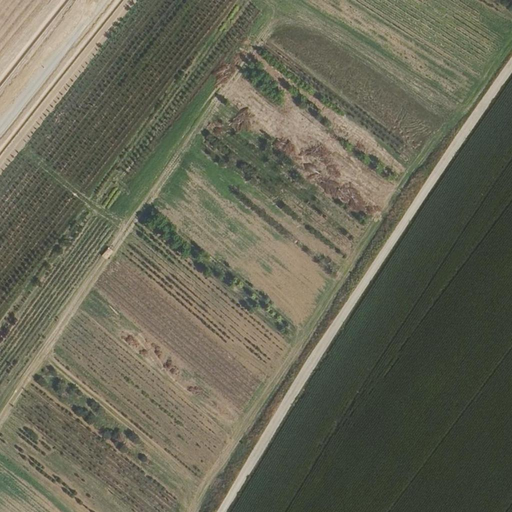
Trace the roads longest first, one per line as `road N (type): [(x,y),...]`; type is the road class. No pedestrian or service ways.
road 1 (track): [(229,511),(511,85)]
road 2 (secondary): [(91,0),(0,121)]
